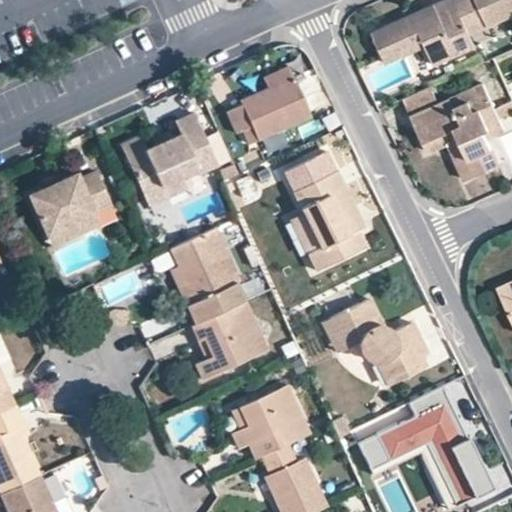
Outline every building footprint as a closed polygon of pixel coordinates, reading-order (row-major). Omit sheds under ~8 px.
[(423,40),(434,64),(475,45),(469,33),(455,0),(438,0),(433,3),(435,9),(426,12),(424,7),(372,30),(386,62),(403,55),(401,50),(423,40)] [(507,17),(511,14),(511,0),(455,0),(469,33),(507,17)] [(435,9),(433,3),(424,7),(426,12),(435,9)] [(284,65),(262,75),(267,87),(291,76),(284,65)] [(240,128),(249,123),(256,137),(307,114),(291,76),(267,87),(238,100),(240,104),(224,110),(232,128),(238,125),(240,128)] [(446,143),(462,177),(500,161),(493,144),(489,145),(485,137),(503,128),(498,116),(511,108),(511,106),(509,98),(493,106),(482,80),(437,102),(429,85),(402,98),(409,114),(426,152),(446,143)] [(216,165),(191,111),(173,119),(178,131),(165,137),(162,146),(153,142),(124,155),(135,181),(148,185),(154,182),(169,190),(182,184),(179,177),(194,169),(196,173),(216,165)] [(240,128),(246,141),(256,137),(249,123),(240,128)] [(162,146),(165,137),(153,142),(162,146)] [(327,149),(285,168),(294,188),(293,188),(300,205),(288,211),(315,271),(364,249),(357,232),(364,229),(336,168),(336,169),(327,149)] [(109,204),(94,170),(76,178),(73,172),(55,179),(42,186),(26,193),(44,233),(91,212),(109,204)] [(55,179),(52,172),(39,178),(42,186),(55,179)] [(135,181),(146,205),(184,189),(182,184),(169,190),(154,182),(148,185),(135,181)] [(96,223),(91,212),(44,233),(48,244),(96,223)] [(211,230),(166,252),(173,268),(182,287),(174,290),(191,326),(219,313),(243,302),(235,284),(211,230)] [(166,272),(174,290),(182,287),(173,268),(166,272)] [(511,276),(494,284),(511,324),(511,276)] [(369,295),(320,319),(335,350),(357,339),(357,342),(358,347),(360,352),(365,357),(369,359),(374,361),(385,383),(426,363),(420,353),(426,350),(411,320),(391,328),(386,325),(383,323),(369,295)] [(265,352),(243,302),(219,313),(191,326),(189,327),(196,344),(203,341),(212,359),(205,362),(193,367),(200,381),(265,352)] [(129,313),(104,313),(109,326),(129,327),(129,313)] [(196,344),(205,362),(212,359),(203,341),(196,344)] [(489,483),(439,380),(405,397),(411,411),(355,437),(368,463),(421,438),(423,443),(451,501),(489,483)] [(0,414),(14,408),(4,388),(0,389),(0,414)] [(305,437),(283,388),(235,409),(244,429),(238,433),(229,436),(236,452),(245,448),(251,461),(258,458),(283,446),(305,437)] [(0,494),(0,495),(38,477),(19,437),(15,429),(22,426),(14,408),(0,414),(0,494)] [(228,413),(238,433),(244,429),(235,409),(228,413)] [(15,429),(19,437),(25,434),(22,426),(15,429)] [(421,438),(368,463),(370,468),(423,443),(421,438)] [(270,499),(276,511),(316,511),(322,509),(301,462),(292,466),(283,446),(258,458),(267,478),(276,497),(270,499)] [(173,458),(187,462),(188,450),(174,449),(173,458)] [(0,495),(0,494),(0,497),(6,511),(67,511),(63,500),(51,505),(38,477),(0,495)] [(260,481),(270,499),(276,497),(267,478),(260,481)]
